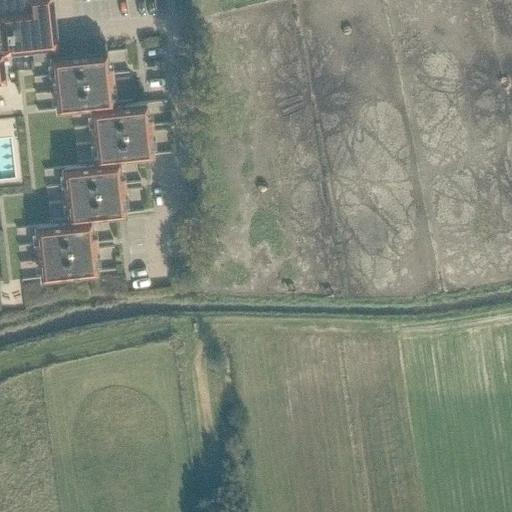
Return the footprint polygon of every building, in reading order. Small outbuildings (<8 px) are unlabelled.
[(0,82),(4,82),(1,55),(57,48),(51,0),(10,0),(0,1),(0,82)] [(105,51),(51,57),(56,108),(111,102),(105,51)] [(145,102),(90,108),(95,160),(150,154),(145,102)] [(117,161),(63,167),(69,219),(123,212),(117,161)] [(90,219),(35,226),(41,278),(97,271),(90,219)]
